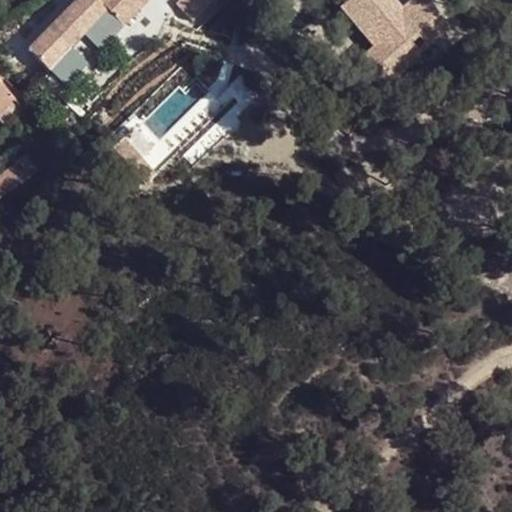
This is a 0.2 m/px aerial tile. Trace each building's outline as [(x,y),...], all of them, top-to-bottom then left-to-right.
[(94,38),(115,17),(114,17),(109,11),(112,7),(106,1),(102,4),(97,0),(79,0),(29,50),(50,70),(67,53),(88,33),(94,38)] [(177,0),(174,2),(185,15),(202,0),(177,0)] [(114,17),(115,17),(119,21),(129,12),(123,8),(114,17)] [(74,59),(94,38),(88,33),(67,53),(74,59)] [(112,67),(95,86),(109,98),(127,80),(112,67)] [(0,119),(8,126),(26,111),(0,84),(0,119)] [(129,170),(145,156),(127,136),(111,151),(129,170)] [(17,166),(0,177),(0,196),(37,171),(26,157),(16,164),(17,166)]
